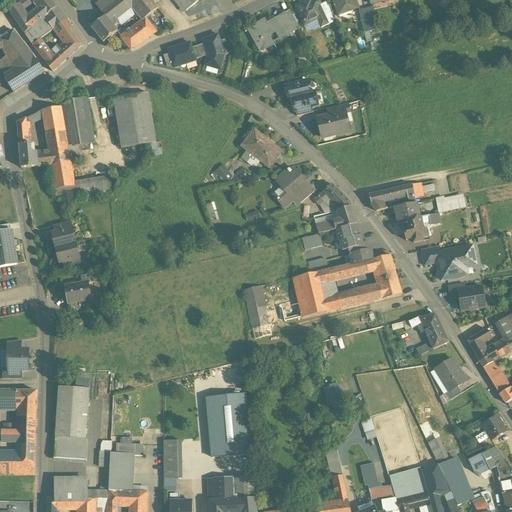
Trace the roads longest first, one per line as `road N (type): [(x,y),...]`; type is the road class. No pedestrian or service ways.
road 1 (residential): [(511,423),(382,232),(292,134),(251,104),(132,64)]
road 2 (residential): [(41,511),(43,314),(7,121)]
road 3 (residential): [(132,64),(151,46),(269,0)]
